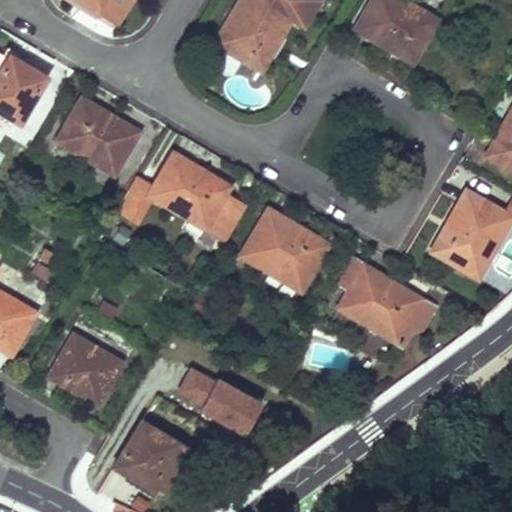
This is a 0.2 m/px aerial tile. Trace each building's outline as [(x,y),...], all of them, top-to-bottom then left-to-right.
[(78,0),(115,23),(129,0),(78,0)] [(237,0),(213,43),(260,70),(272,51),(267,48),(274,35),(279,39),(290,19),(296,9),(308,16),(317,0),(237,0)] [(403,0),(369,0),(353,28),(389,49),(392,44),(414,57),(436,19),(403,0)] [(302,26),(308,16),(296,9),(290,19),(302,26)] [(267,48),(272,51),(279,39),(274,35),(267,48)] [(392,44),(389,49),(411,62),(414,57),(392,44)] [(31,68),(8,54),(0,67),(0,69),(23,83),(31,68)] [(23,83),(0,69),(0,112),(18,123),(46,76),(31,68),(23,83)] [(102,111),(80,98),(77,103),(99,116),(102,111)] [(77,103),(55,140),(113,174),(138,132),(102,111),(99,116),(77,103)] [(511,105),(508,113),(511,115),(511,117),(506,128),(501,125),(484,155),(511,170),(511,105)] [(511,117),(511,115),(508,113),(501,125),(506,128),(511,117)] [(172,151),(146,194),(204,228),(226,191),(205,178),(207,173),(172,151)] [(229,186),(207,173),(205,178),(226,191),(229,186)] [(511,216),(465,189),(448,219),(453,222),(446,234),(441,231),(430,251),(477,278),(511,216)] [(296,225),(267,208),(239,255),(300,291),(328,243),(308,232),(305,237),(293,230),(296,225)] [(453,222),(448,219),(441,231),(446,234),(453,222)] [(308,232),(296,225),(293,230),(305,237),(308,232)] [(398,286),(344,254),(332,275),(339,279),(349,286),(337,307),(401,345),(410,331),(421,328),(434,306),(420,298),(417,303),(395,291),(398,286)] [(36,262),(30,272),(44,280),(50,270),(36,262)] [(332,275),(320,296),(327,300),(339,279),(332,275)] [(420,298),(398,286),(395,291),(417,303),(420,298)] [(0,342),(12,350),(35,311),(0,291),(0,342)] [(116,309),(101,301),(96,310),(110,318),(116,309)] [(72,333),(50,371),(83,391),(81,395),(96,404),(121,362),(72,333)] [(0,348),(10,354),(12,350),(0,342),(0,348)] [(174,394),(246,431),(262,398),(191,361),(174,394)] [(83,391),(50,371),(48,375),(81,395),(83,391)] [(112,465),(126,474),(135,459),(158,473),(169,456),(178,462),(187,448),(140,419),(112,465)] [(135,459),(126,474),(149,488),(153,482),(162,488),(178,462),(169,456),(158,473),(135,459)]
